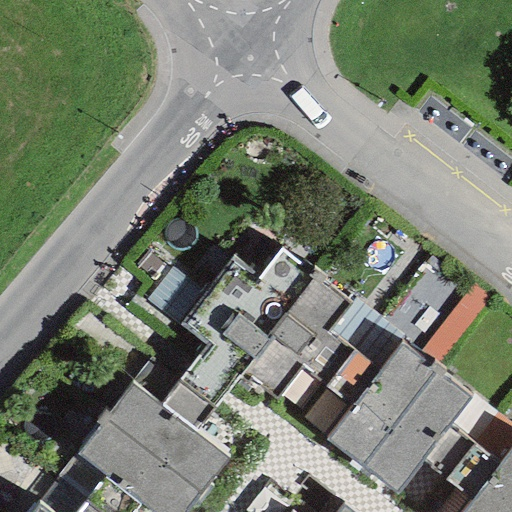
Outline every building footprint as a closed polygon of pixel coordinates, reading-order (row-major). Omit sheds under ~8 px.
[(207,344),(179,384),(208,406),(214,409),(243,374),(315,275),(282,249),(257,277),(235,255),(181,321),(207,344)] [(350,301),(315,275),(243,374),(278,400),(301,369),(324,385),(352,350),(327,332),(350,301)] [(378,370),(352,350),(324,385),(350,406),(323,441),(360,468),(435,369),(400,342),(378,370)] [(471,397),(435,369),(360,468),(396,496),(422,463),(445,479),(472,444),(449,427),(471,397)] [(208,406),(179,384),(162,407),(131,384),(109,414),(102,409),(98,415),(201,493),(228,457),(190,430),(208,406)] [(150,511),(186,511),(201,493),(98,415),(94,420),(99,424),(76,456),(104,477),(86,501),(99,511),(133,511),(139,504),(150,511)] [(511,511),(511,445),(497,464),(472,444),(445,479),(471,499),(460,511),(511,511)] [(99,511),(86,501),(78,511),(47,511),(38,505),(32,511),(99,511)]
